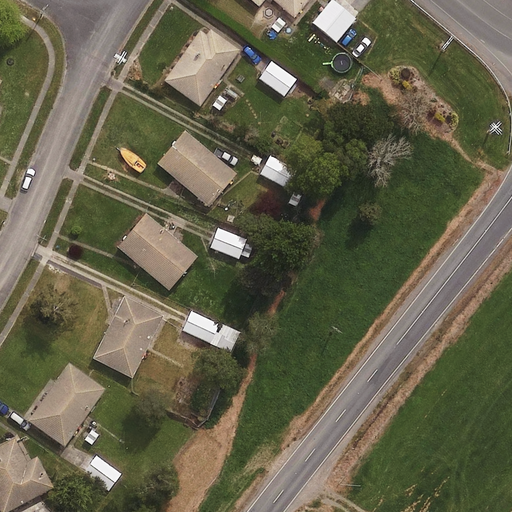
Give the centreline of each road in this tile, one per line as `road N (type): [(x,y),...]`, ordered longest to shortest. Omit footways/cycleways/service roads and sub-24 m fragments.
road 1 (secondary): [(265,511),(511,195)]
road 2 (residential): [(0,276),(106,30)]
